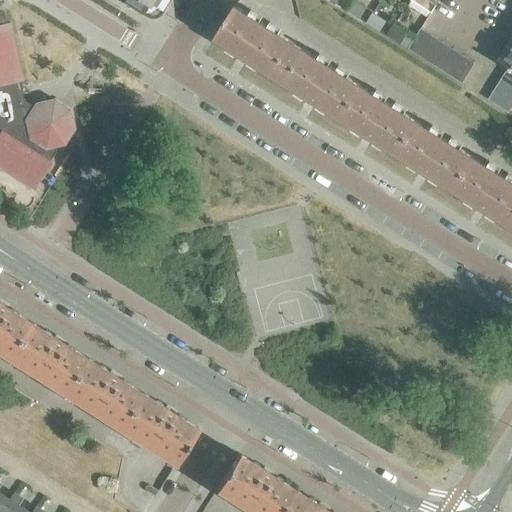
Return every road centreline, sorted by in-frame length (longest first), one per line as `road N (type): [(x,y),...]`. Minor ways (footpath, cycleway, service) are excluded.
road 1 (residential): [(511,282),(166,61)]
road 2 (tertiary): [(237,400),(0,250)]
road 3 (tertiary): [(399,504),(237,400)]
road 4 (residential): [(167,511),(237,400)]
